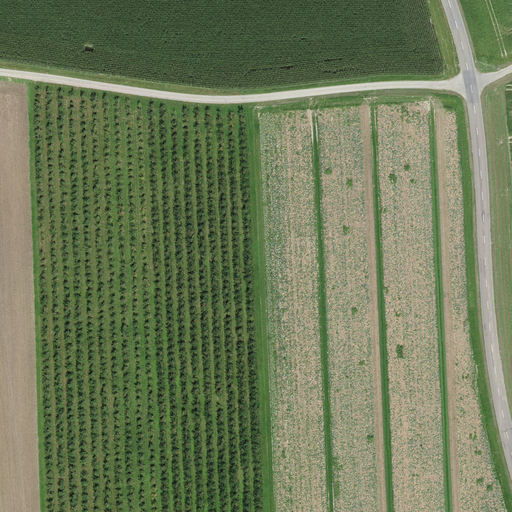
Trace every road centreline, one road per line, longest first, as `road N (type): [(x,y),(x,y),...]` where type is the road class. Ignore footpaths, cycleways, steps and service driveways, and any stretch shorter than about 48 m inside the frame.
road 1 (track): [(511,69),(471,85),(219,100),(0,73)]
road 2 (tertiary): [(448,0),(471,85),(492,356),(511,456)]
